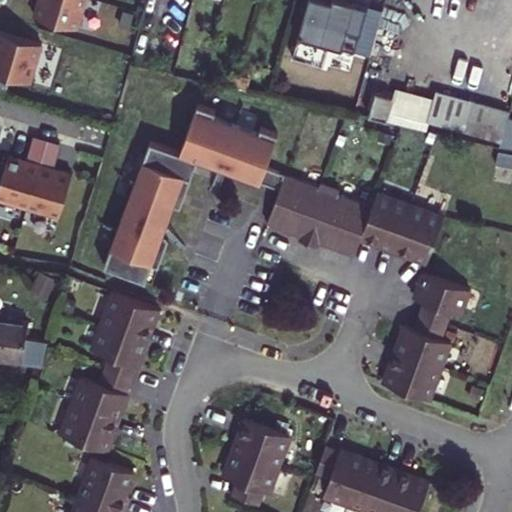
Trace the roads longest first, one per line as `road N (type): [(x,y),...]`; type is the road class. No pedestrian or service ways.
road 1 (residential): [(187,511),(176,432),(196,373),(239,359),(331,391)]
road 2 (residential): [(331,391),(370,281),(292,254)]
road 3 (residential): [(331,391),(511,456)]
